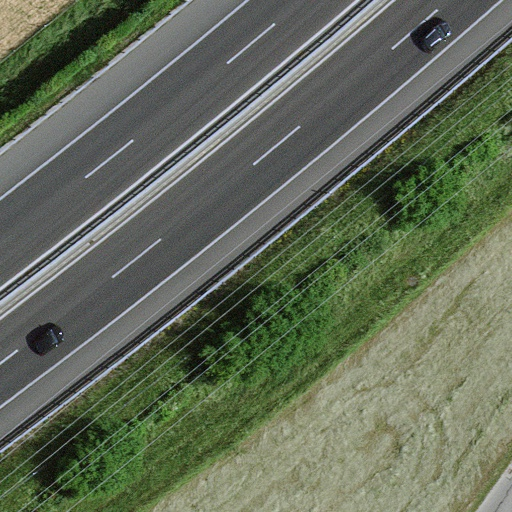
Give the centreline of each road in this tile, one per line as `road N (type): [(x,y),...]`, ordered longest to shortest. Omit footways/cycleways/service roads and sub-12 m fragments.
road 1 (motorway): [(0,363),(447,0)]
road 2 (motorway): [(301,0),(0,243)]
